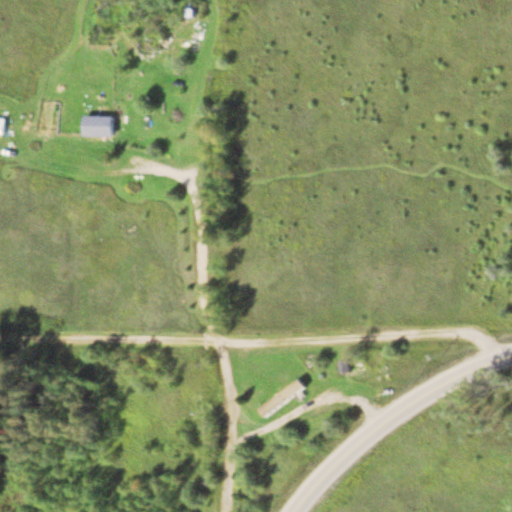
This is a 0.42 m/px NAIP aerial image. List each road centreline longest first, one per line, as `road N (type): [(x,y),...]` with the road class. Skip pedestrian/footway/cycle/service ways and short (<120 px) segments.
road 1 (tertiary): [(296,511),(329,471),(401,411),(511,354)]
road 2 (residential): [(220,343),(231,428),(226,511)]
